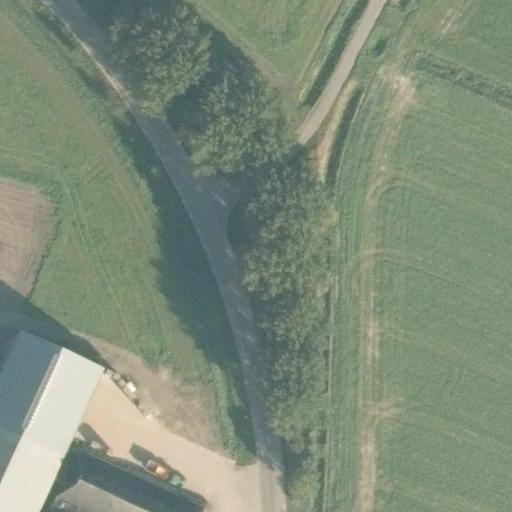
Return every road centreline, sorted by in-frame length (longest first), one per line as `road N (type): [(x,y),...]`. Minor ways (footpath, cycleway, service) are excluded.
road 1 (tertiary): [(272,511),(254,367),(235,290),(199,204)]
road 2 (unclassified): [(199,204),(276,163),(314,123),(379,0)]
road 3 (tertiary): [(199,204),(131,89),(58,0)]
